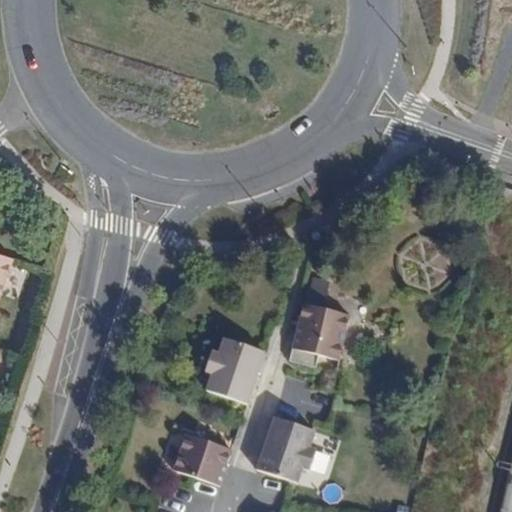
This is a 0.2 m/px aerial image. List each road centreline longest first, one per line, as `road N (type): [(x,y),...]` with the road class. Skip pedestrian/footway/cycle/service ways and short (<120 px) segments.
road 1 (secondary): [(60,511),(140,277),(177,219),(219,184)]
road 2 (secondary): [(110,159),(118,193),(114,270),(41,511)]
road 3 (residential): [(285,328),(228,511)]
road 4 (secondary): [(219,184),(288,162),(331,129)]
